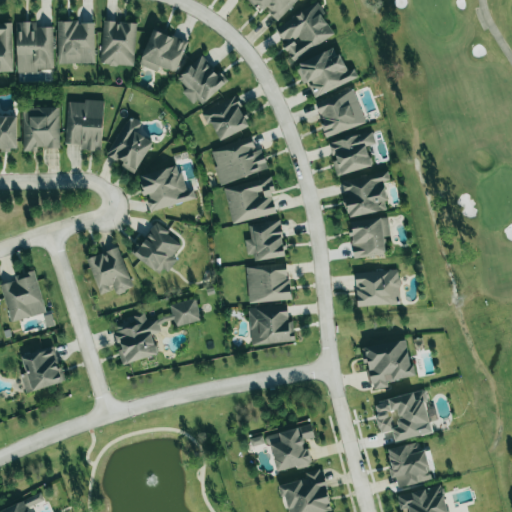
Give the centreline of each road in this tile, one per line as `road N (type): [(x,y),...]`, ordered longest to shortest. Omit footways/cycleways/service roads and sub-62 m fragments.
road 1 (residential): [(368,511),(337,397),(317,226),(298,154),(238,42),(172,0)]
road 2 (residential): [(0,458),(109,414),(332,368)]
road 3 (residential): [(50,231),(0,248),(83,179),(103,186),(112,206),(50,231)]
road 4 (residential): [(50,231),(109,414)]
